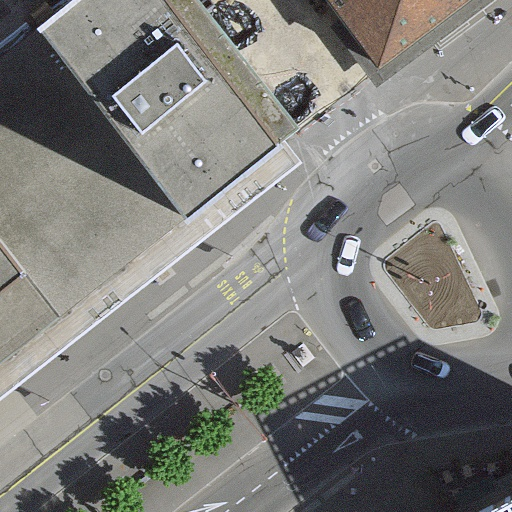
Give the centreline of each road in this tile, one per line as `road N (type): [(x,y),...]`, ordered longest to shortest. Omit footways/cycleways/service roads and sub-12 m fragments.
road 1 (primary): [(324,241),(0,496)]
road 2 (primary): [(230,511),(425,382)]
road 3 (primary): [(324,241),(341,306),(359,334),(425,382)]
road 4 (primary): [(458,163),(430,160),(376,174),(353,192),(324,241)]
